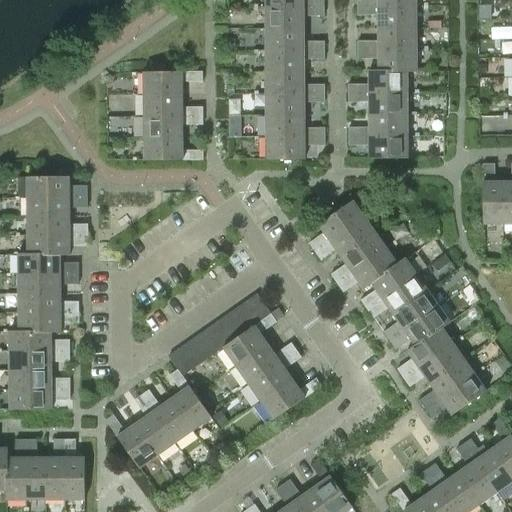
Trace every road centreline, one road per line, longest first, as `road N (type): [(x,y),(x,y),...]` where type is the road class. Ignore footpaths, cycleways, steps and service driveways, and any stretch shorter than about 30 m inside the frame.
road 1 (residential): [(274,267),(117,375),(117,286),(233,206),(262,250)]
road 2 (residential): [(274,267),(364,395),(199,511)]
